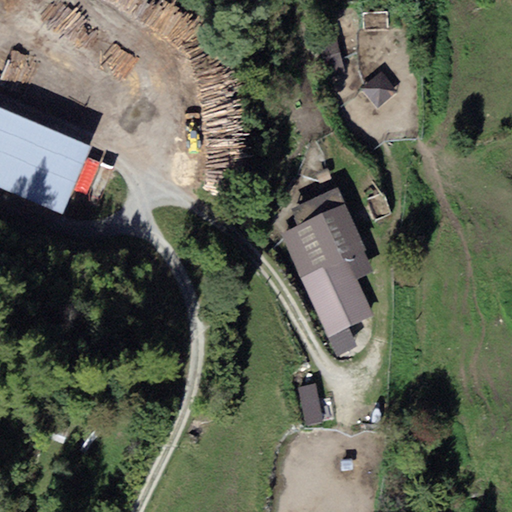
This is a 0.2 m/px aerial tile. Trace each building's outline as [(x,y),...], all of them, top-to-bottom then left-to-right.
[(92,150),(0,109),(0,185),(64,213),(92,150)] [(298,227),(346,206),(338,189),(291,210),(298,227)] [(298,227),(282,234),(302,279),(347,259),(364,251),(368,250),(348,205),(346,206),(298,227)] [(364,251),(347,259),(357,280),(373,272),(364,251)] [(347,259),(302,279),(329,338),(350,328),(375,317),(357,280),(347,259)] [(350,328),(329,338),(337,356),(359,347),(350,328)]
